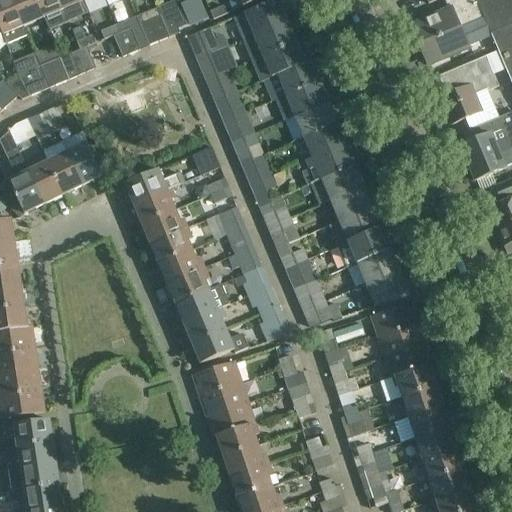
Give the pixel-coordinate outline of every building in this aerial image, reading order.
[(27,36),(23,27),(11,0),(0,0),(0,28),(2,33),(3,36),(7,45),(27,36)] [(11,0),(23,27),(43,19),(35,0),(11,0)] [(35,0),(43,19),(48,31),(68,23),(63,10),(58,0),(35,0)] [(58,0),(63,10),(83,2),(82,0),(58,0)] [(207,18),(199,0),(193,0),(198,12),(188,16),(192,24),(207,18)] [(408,30),(409,31),(414,29),(429,64),(492,38),(484,20),(475,0),(442,0),(448,13),(408,30)] [(511,0),(475,0),(484,20),(492,38),(511,85),(511,0)] [(176,1),(156,9),(160,17),(169,39),(180,35),(178,30),(187,26),(176,1)] [(234,19),(243,41),(287,22),(278,1),(260,9),(234,19)] [(227,15),(223,7),(210,13),(213,21),(227,15)] [(160,17),(156,9),(136,18),(149,47),(159,43),(150,22),(160,17)] [(150,22),(159,43),(169,39),(160,17),(150,22)] [(132,20),(116,26),(120,34),(122,33),(131,30),(140,51),(149,47),(136,18),(132,20)] [(243,41),(252,62),(296,43),(287,22),(243,41)] [(120,34),(116,26),(101,33),(105,41),(113,37),(120,34)] [(131,30),(122,33),(131,55),(140,51),(131,30)] [(131,55),(122,33),(120,34),(113,37),(122,59),(131,55)] [(199,34),(188,39),(197,61),(209,56),(199,34)] [(95,44),(92,36),(77,43),(80,51),(87,48),(95,44)] [(296,43),(252,62),(251,62),(260,83),(272,78),(272,79),(278,76),(305,64),(305,63),(296,43)] [(80,51),(78,52),(87,74),(96,70),(87,48),(80,51)] [(78,52),(69,56),(78,78),(87,74),(78,52)] [(206,81),(217,77),(228,72),(219,52),(209,56),(197,61),(202,71),(206,81)] [(69,81),(78,78),(69,56),(60,59),(69,81)] [(469,131),(499,119),(488,93),(499,88),(486,58),(438,78),(439,79),(446,76),(454,95),(440,100),(451,126),(465,120),(469,131)] [(69,81),(60,59),(40,68),(43,74),(49,90),(69,81)] [(278,76),(287,97),(320,83),(311,61),(305,63),(305,64),(278,76)] [(49,90),(43,74),(40,68),(18,77),(18,78),(29,98),(49,90)] [(0,90),(0,91),(12,103),(18,98),(19,97),(18,97),(7,85),(0,76),(0,90)] [(215,103),(226,98),(217,77),(206,81),(211,92),(215,103)] [(296,118),(328,103),(320,83),(287,97),(276,101),(285,122),(296,118)] [(231,120),(235,119),(230,108),(241,103),(237,94),(226,98),(215,103),(219,113),(224,123),(231,120)] [(337,125),(328,103),(296,118),(304,139),(337,125)] [(48,113),(51,120),(57,132),(66,128),(57,109),(48,113)] [(51,120),(48,113),(40,116),(49,136),(57,132),(51,120)] [(461,149),(475,182),(506,169),(505,168),(511,165),(511,113),(499,119),(469,131),(475,143),(461,149)] [(231,120),(224,123),(233,145),(244,140),(235,119),(231,120)] [(346,146),(337,125),(304,139),(313,160),(346,146)] [(18,151),(12,139),(9,133),(0,141),(0,144),(12,169),(24,163),(18,151)] [(241,165),(252,161),(248,150),(259,145),(255,136),(244,140),(233,145),(237,154),(241,165)] [(346,146),(313,160),(306,163),(309,171),(301,174),(307,187),(310,186),(355,167),(351,156),(356,153),(352,143),(346,146)] [(75,146),(66,150),(83,186),(104,177),(88,144),(77,149),(75,146)] [(220,169),(212,149),(194,156),(202,176),(220,169)] [(64,196),(83,186),(66,150),(56,155),(58,158),(48,163),(64,196)] [(252,161),(241,165),(250,187),(262,182),(252,161)] [(45,205),(64,196),(48,163),(38,168),(37,164),(27,169),(45,205)] [(331,202),(364,188),(355,167),(310,186),(319,207),(331,202)] [(25,215),(45,205),(27,169),(17,174),(19,177),(9,182),(25,215)] [(125,185),(134,205),(171,190),(185,184),(181,174),(163,182),(159,171),(125,185)] [(259,207),(270,203),(266,192),(273,189),(269,179),(262,182),(250,187),(255,197),(259,207)] [(511,180),(494,188),(502,206),(491,211),(503,238),(499,240),(502,248),(511,243),(511,180)] [(207,188),(211,196),(223,191),(219,183),(207,188)] [(340,223),(373,209),(364,188),(331,202),(340,223)] [(171,190),(134,205),(142,225),(175,211),(171,201),(175,200),(171,190)] [(223,191),(211,196),(215,205),(227,200),(223,191)] [(268,229),(279,224),(275,213),(286,209),(281,198),(270,203),(259,207),(264,218),(268,229)] [(219,217),(227,236),(245,229),(236,209),(219,217)] [(382,230),(373,209),(340,223),(329,227),(338,248),(382,230)] [(142,225),(150,245),(188,230),(183,220),(180,221),(175,211),(142,225)] [(279,224),(268,229),(277,249),(288,245),(283,234),(295,229),(291,219),(279,224)] [(0,244),(15,242),(12,220),(0,222),(0,244)] [(253,249),(245,229),(227,236),(235,256),(253,249)] [(188,230),(150,245),(159,265),(192,251),(188,241),(192,239),(188,230)] [(391,251),(382,230),(338,248),(346,269),(358,265),(391,251)] [(0,266),(18,264),(15,242),(0,244),(0,266)] [(286,270),(308,261),(304,251),(293,256),(288,245),(277,249),(282,260),(286,270)] [(159,265),(167,285),(204,269),(200,259),(197,261),(192,251),(159,265)] [(366,286),(399,272),(391,251),(358,265),(366,286)] [(244,276),(260,269),(262,269),(258,260),(240,268),(244,276)] [(295,291),(306,287),(317,282),(308,261),(286,270),(290,281),(295,291)] [(0,288),(22,285),(18,264),(0,266),(0,288)] [(167,285),(176,305),(209,291),(205,281),(208,279),(204,269),(167,285)] [(252,296),(270,288),(262,269),(260,269),(244,276),(252,296)] [(409,293),(399,272),(366,286),(375,307),(390,301),(409,293)] [(0,309),(25,306),(22,285),(0,288),(0,309)] [(184,325),(221,309),(229,306),(221,286),(209,291),(176,305),(184,325)] [(304,313),(315,308),(306,287),(295,291),(299,302),(304,313)] [(279,308),(270,288),(252,296),(261,316),(261,315),(279,308)] [(315,308),(304,313),(310,329),(332,320),(333,322),(341,318),(336,305),(328,308),(326,303),(315,308)] [(378,339),(420,325),(413,304),(394,310),(371,317),(378,339)] [(0,331),(28,327),(25,306),(0,309),(0,331)] [(259,326),(267,344),(290,336),(279,308),(261,315),(261,316),(264,324),(259,326)] [(184,325),(192,345),(226,330),(222,320),(225,319),(221,309),(184,325)] [(361,325),(333,334),(336,345),(364,336),(361,325)] [(385,359),(427,345),(420,325),(378,339),(385,359)] [(0,353),(35,349),(32,327),(28,327),(0,331),(0,353)] [(226,330),(192,345),(201,365),(233,352),(235,355),(248,349),(242,335),(230,341),(226,330)] [(334,340),(330,331),(318,335),(321,344),(334,340)] [(427,345),(385,359),(391,379),(414,372),(430,367),(434,366),(427,345)] [(0,375),(38,370),(35,349),(0,353),(0,375)] [(282,370),(294,366),(292,357),(279,361),(282,370)] [(200,398),(242,384),(235,363),(212,371),(193,377),(200,398)] [(332,377),(344,373),(341,363),(329,367),(332,377)] [(298,375),(294,366),(282,370),(285,379),(298,375)] [(399,388),(402,400),(437,388),(430,367),(414,372),(391,379),(395,389),(399,388)] [(0,397),(41,391),(38,370),(0,375),(0,397)] [(344,373),(332,377),(335,386),(347,382),(344,373)] [(206,418),(248,404),(242,384),(200,398),(206,418)] [(294,411),(308,407),(305,398),(310,396),(307,385),(287,391),(294,411)] [(402,410),(405,421),(444,408),(437,388),(402,400),(405,409),(402,410)] [(45,413),(41,391),(0,397),(0,412),(1,420),(45,413)] [(248,404),(206,418),(214,440),(217,438),(233,433),(255,425),(248,404)] [(342,408),(346,418),(358,414),(355,404),(342,408)] [(308,407),(294,411),(294,412),(296,412),(299,420),(316,414),(313,405),(308,407)] [(412,429),(416,440),(450,429),(444,408),(405,421),(408,430),(412,429)] [(358,414),(346,418),(348,427),(361,422),(358,414)] [(16,437),(17,448),(53,442),(50,420),(10,426),(12,438),(16,437)] [(217,438),(224,459),(259,448),(255,436),(259,435),(255,425),(233,433),(217,438)] [(415,451),(419,462),(457,449),(450,429),(416,440),(419,450),(415,451)] [(306,443),(310,453),(322,449),(319,439),(306,443)] [(17,470),(57,464),(53,442),(17,448),(19,458),(15,459),(17,470)] [(359,459),(372,455),(369,445),(356,449),(359,459)] [(259,448),(224,459),(231,479),(269,467),(266,456),(262,457),(259,448)] [(322,449),(310,453),(312,461),(325,457),(322,449)] [(457,449),(419,462),(422,471),(426,470),(429,481),(464,470),(457,449)] [(372,455),(359,459),(362,468),(375,463),(372,455)] [(57,464),(17,470),(9,471),(12,492),(24,490),(60,485),(57,464)] [(269,467),(231,479),(238,500),(272,488),(269,477),(272,476),(269,467)] [(432,503),(471,490),(464,470),(429,481),(433,491),(429,492),(432,503)] [(320,484),(323,494),(336,490),(332,480),(320,484)] [(60,485),(24,490),(12,492),(9,493),(10,504),(21,502),(22,511),(26,511),(63,506),(60,485)] [(370,490),(373,500),(385,496),(382,486),(370,490)] [(238,500),(241,511),(268,511),(283,507),(279,496),(275,498),(272,488),(238,500)] [(338,498),(336,490),(323,494),(326,502),(338,498)] [(439,511),(472,511),(477,510),(471,490),(432,503),(435,511),(436,511),(439,511)] [(385,496),(373,500),(376,509),(388,504),(385,496)]
